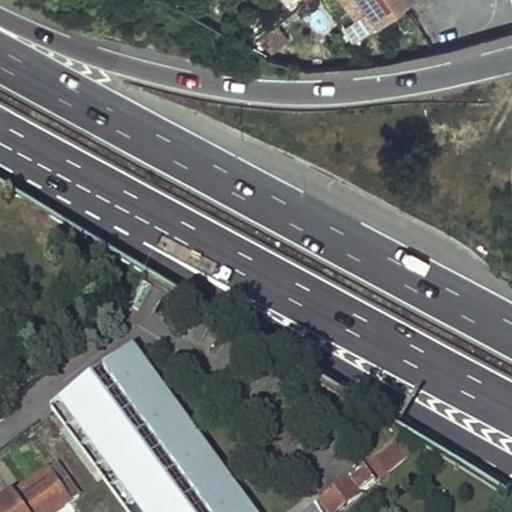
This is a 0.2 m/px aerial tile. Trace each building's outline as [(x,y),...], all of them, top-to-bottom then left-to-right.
[(405,0),(356,0),(366,14),(355,23),(334,38),(340,47),(405,0)] [(366,14),(356,0),(338,0),(355,23),(366,14)] [(134,344),(52,404),(129,511),(274,511),(301,493),(228,390),(187,418),(134,344)] [(56,459),(47,466),(69,496),(78,490),(56,459)] [(47,466),(0,499),(0,511),(47,511),(69,496),(47,466)] [(333,511),(374,482),(363,467),(316,501),(323,511),(333,511)] [(323,511),(316,501),(301,511),(323,511)]
